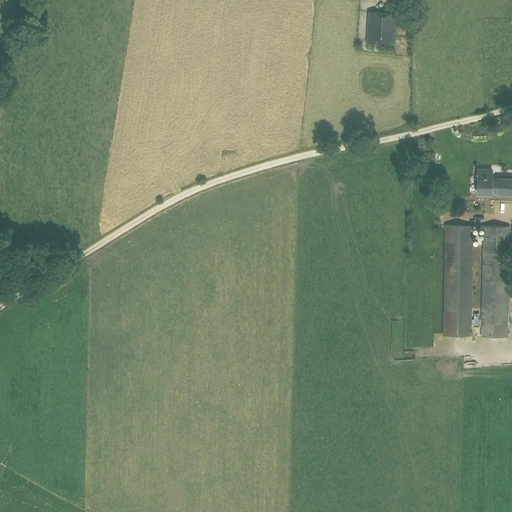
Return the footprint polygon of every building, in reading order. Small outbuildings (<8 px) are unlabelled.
[(368,11),(366,43),(395,44),(397,14),(368,11)] [(397,14),(396,26),(406,27),(407,15),(397,14)] [(492,169),(477,169),(477,194),(491,195),(491,194),(491,179),(492,169)] [(496,179),(491,179),(491,194),(511,194),(511,177),(496,178),(496,179)] [(471,319),(472,225),(444,225),(442,336),(470,337),(470,324),(471,319)] [(474,319),(471,319),(470,324),(481,325),(481,337),(507,337),(509,226),(483,226),(481,319),(478,319),(479,313),(474,313),(474,319)]
